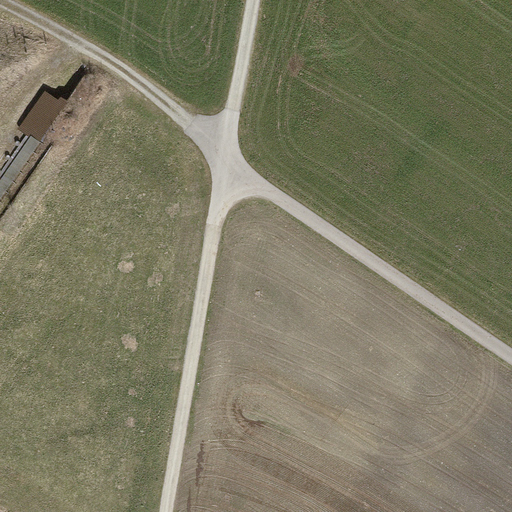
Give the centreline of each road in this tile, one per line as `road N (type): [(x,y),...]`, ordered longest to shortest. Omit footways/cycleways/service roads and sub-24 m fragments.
road 1 (track): [(166,511),(253,0)]
road 2 (track): [(0,0),(166,99),(226,161)]
